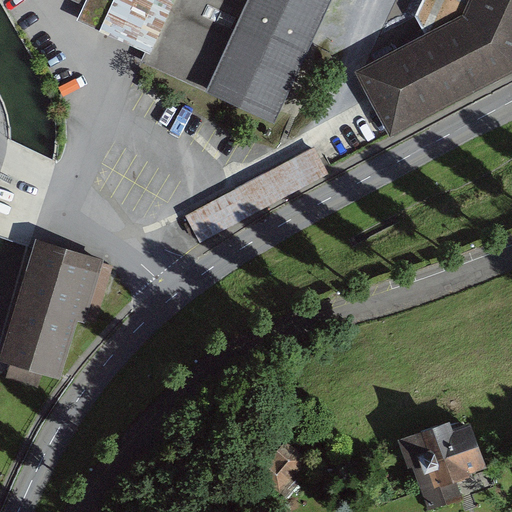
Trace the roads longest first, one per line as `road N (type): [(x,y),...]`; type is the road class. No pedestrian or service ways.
road 1 (tertiary): [(19,511),(84,392),(173,296),(303,212),(511,102)]
road 2 (residential): [(511,257),(250,353),(150,437),(93,511)]
